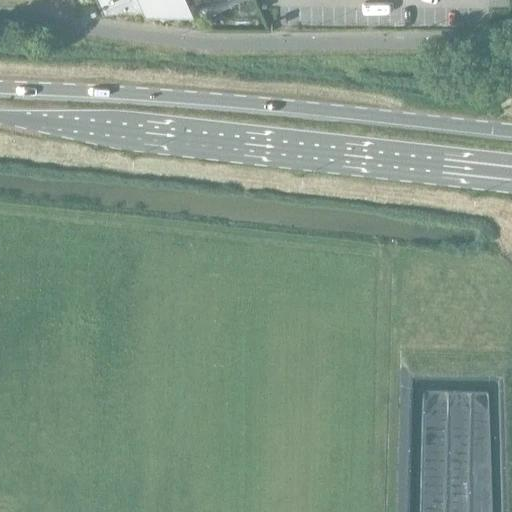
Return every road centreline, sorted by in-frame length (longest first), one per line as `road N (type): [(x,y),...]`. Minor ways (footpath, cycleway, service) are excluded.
road 1 (secondary): [(0,119),(511,177)]
road 2 (secondary): [(511,134),(0,89)]
